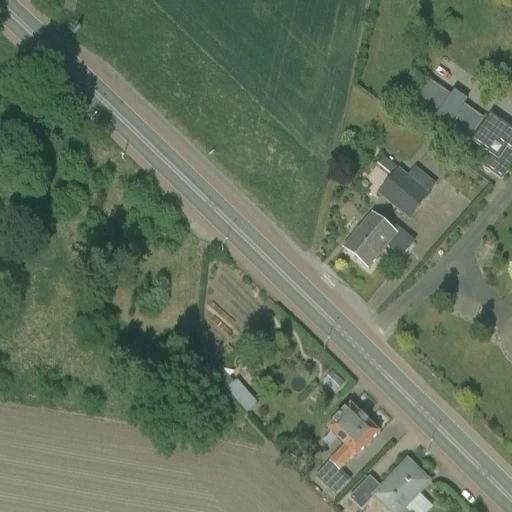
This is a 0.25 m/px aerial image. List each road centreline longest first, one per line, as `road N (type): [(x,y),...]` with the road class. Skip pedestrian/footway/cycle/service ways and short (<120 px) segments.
road 1 (primary): [(511,501),(0,5)]
road 2 (unknown): [(352,345),(477,228),(511,184)]
